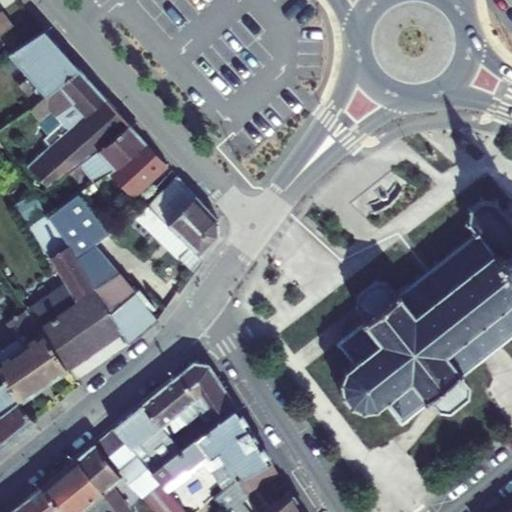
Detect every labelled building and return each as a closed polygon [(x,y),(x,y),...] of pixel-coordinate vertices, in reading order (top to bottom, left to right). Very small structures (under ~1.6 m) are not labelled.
[(0,34),(10,27),(0,13),(0,34)] [(44,30),(9,53),(46,96),(80,69),(44,30)] [(81,164),(130,123),(122,115),(80,69),(46,96),(31,109),(38,120),(49,112),(54,119),(57,116),(63,123),(44,140),(50,146),(28,166),(47,188),(65,175),(81,164)] [(145,141),(130,123),(81,164),(95,181),(108,174),(145,141)] [(132,200),(167,166),(145,141),(108,174),(132,200)] [(216,239),(220,223),(177,176),(136,219),(193,272),(216,239)] [(69,244),(95,288),(118,273),(94,244),(108,232),(79,193),(48,217),(52,224),(66,246),(69,244)] [(511,203),(510,200),(508,202),(509,205),(501,213),(493,204),(493,201),(490,200),(489,202),(479,201),(477,198),(474,200),(476,204),(472,209),(468,205),(466,209),(470,212),(468,216),(467,219),(463,219),(463,223),(467,224),(473,231),(470,234),(472,237),(457,249),(454,247),(452,249),(453,252),(438,264),(436,262),(432,264),(434,267),(428,271),(424,274),(418,279),(417,277),(413,279),(414,282),(403,290),(401,288),(396,292),(389,283),(378,281),(356,297),(355,306),(359,312),(364,318),(357,324),(358,327),(341,340),(340,339),(337,342),(338,344),(335,346),(337,349),(341,347),(353,364),(349,367),(346,371),(342,369),(340,372),(345,374),(341,382),(337,383),(338,387),(341,387),(342,394),(340,396),(341,400),(345,398),(348,402),(351,405),(349,409),(352,411),(354,408),(358,410),(363,411),(363,415),(367,415),(367,411),(370,411),(374,411),(375,414),(378,414),(377,410),(385,405),(398,422),(395,425),(397,427),(400,425),(402,428),(406,425),(403,421),(422,407),(425,410),(432,405),(436,410),(439,413),(441,416),(450,417),(472,399),(473,390),(464,379),(469,375),(466,370),(477,360),(479,363),(483,360),(481,357),(491,350),(497,346),(499,348),(502,345),(500,342),(511,333),(511,203)] [(49,257),(66,246),(52,224),(34,236),(48,258),(49,257)] [(0,253),(9,247),(0,233),(0,253)] [(32,320),(65,369),(120,331),(95,288),(69,244),(66,246),(49,257),(70,294),(32,320)] [(28,297),(3,260),(0,261),(0,272),(21,302),(28,297)] [(135,292),(118,273),(95,288),(120,331),(128,345),(157,321),(133,293),(135,292)] [(18,404),(66,370),(65,369),(32,320),(24,308),(6,322),(22,344),(3,359),(0,353),(0,376),(3,381),(9,390),(18,404)] [(207,362),(193,361),(177,375),(196,398),(190,403),(197,412),(189,418),(196,427),(201,434),(236,408),(207,362)] [(190,403),(196,398),(177,375),(141,406),(166,436),(189,418),(197,412),(190,403)] [(0,449),(32,425),(18,404),(9,390),(0,396),(0,383),(3,381),(0,376),(0,449)] [(166,436),(141,406),(113,429),(150,474),(178,452),(172,445),(166,436)] [(236,482),(256,470),(270,461),(236,408),(201,434),(190,443),(178,452),(150,474),(163,488),(187,470),(191,476),(204,467),(209,474),(212,473),(223,491),(236,482)] [(196,427),(185,435),(190,443),(201,434),(196,427)] [(150,474),(113,429),(98,441),(155,511),(182,511),(167,494),(163,488),(150,474)] [(172,445),(178,452),(190,443),(185,435),(172,445)] [(76,460),(116,511),(128,511),(132,510),(112,485),(121,478),(95,444),(76,460)] [(116,511),(76,460),(46,485),(41,489),(59,511),(79,511),(91,503),(92,510),(93,511),(116,511)] [(246,494),(280,476),(270,461),(256,470),(236,482),(223,491),(213,500),(221,511),(302,511),(292,496),(272,511),(244,511),(237,503),(246,494)] [(187,470),(163,488),(167,494),(191,476),(187,470)] [(262,511),(263,511),(273,503),(261,488),(250,497),(262,511)] [(59,511),(41,489),(9,511),(59,511)]
